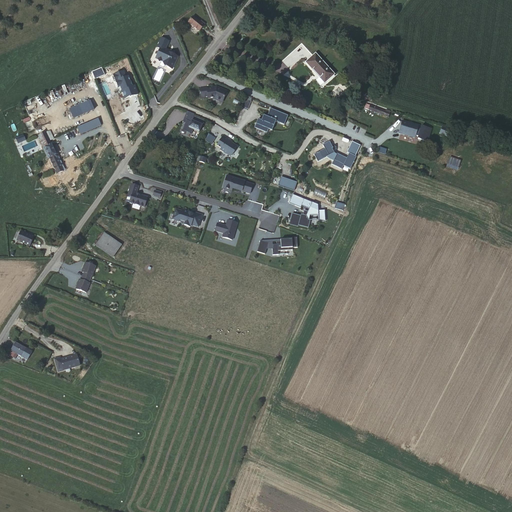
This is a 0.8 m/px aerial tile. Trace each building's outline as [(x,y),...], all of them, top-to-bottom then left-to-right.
[(200,24),(193,18),(188,23),(199,33),(205,26),(201,23),(200,24)] [(169,42),(162,38),(158,48),(160,49),(156,59),(158,60),(160,63),(162,62),(166,63),(165,66),(172,70),(178,57),(175,56),(174,53),(166,49),(169,42)] [(315,54),(306,62),(324,83),(333,75),(315,54)] [(124,73),(112,78),(114,85),(116,84),(118,89),(121,88),(123,92),(121,92),(125,100),(130,98),(131,99),(138,96),(135,87),(133,88),(131,84),(129,78),(127,79),(124,73)] [(208,99),(213,98),(215,98),(222,101),(227,91),(218,87),(218,89),(214,89),(207,90),(207,88),(199,89),(201,99),(204,99),(205,98),(207,97),(208,99)] [(242,107),(248,109),(251,101),(245,99),(242,107)] [(95,100),(76,107),(79,115),(98,108),(95,100)] [(371,106),(369,110),(389,116),(391,111),(387,109),(386,111),(371,106)] [(288,115),(270,107),(267,115),(263,113),(261,119),(258,118),(254,127),(267,132),(269,128),(272,129),(276,121),(284,124),(288,115)] [(193,117),(188,128),(199,132),(204,121),(193,117)] [(432,127),(402,119),(399,132),(429,141),(432,127)] [(61,168),(49,141),(46,133),(45,132),(39,135),(43,145),(51,162),(51,164),(49,165),(51,170),(54,169),(54,171),(61,168)] [(238,144),(223,135),(217,144),(220,146),(220,150),(230,156),(238,144)] [(162,138),(158,145),(158,146),(161,147),(166,140),(162,138)] [(361,146),(353,142),(348,152),(350,154),(347,159),(338,154),(337,155),(335,154),(334,149),(335,149),(332,142),(325,145),(327,149),(315,153),(318,161),(327,158),(334,161),(332,165),(342,170),(344,166),(351,169),(357,157),(356,156),(361,146)] [(450,158),(448,163),(458,167),(460,161),(450,158)] [(227,177),(223,189),(232,192),(233,189),(240,191),(240,190),(242,191),(242,192),(250,195),(253,185),(245,183),(245,182),(227,177)] [(278,186),(294,191),(297,183),(281,177),(278,186)] [(138,185),(131,182),(125,200),(145,207),(148,197),(135,193),(138,185)] [(293,196),(289,204),(301,209),(302,206),(311,209),(310,213),(305,212),(304,216),(301,215),(301,217),(294,215),(290,226),(298,228),(298,227),(307,228),(310,217),(318,217),(319,221),(325,221),(325,212),(318,212),(318,206),(293,196)] [(335,210),(342,212),(344,206),(337,203),(335,210)] [(182,210),(175,208),(172,219),(179,221),(180,219),(185,221),(184,224),(191,226),(191,224),(199,227),(202,214),(194,211),(194,213),(182,209),(182,210)] [(233,240),(238,222),(227,219),(225,224),(217,222),(214,231),(223,233),(222,236),(233,240)] [(33,238),(21,232),(17,241),(30,246),(33,238)] [(104,233),(96,246),(113,257),(121,245),(104,233)] [(261,240),(257,250),(265,253),(266,248),(273,248),(272,254),(278,254),(278,250),(292,249),(292,247),(298,247),(297,237),(261,240)] [(78,282),(75,289),(85,293),(89,284),(88,284),(91,276),(92,276),(95,267),(85,263),(83,270),(83,271),(82,273),(84,273),(82,277),(81,281),(80,280),(79,282),(78,282)] [(21,357),(26,349),(15,343),(11,351),(21,357)] [(26,349),(21,357),(27,360),(31,352),(26,349)] [(63,365),(64,369),(80,365),(77,355),(73,356),(73,357),(67,358),(67,357),(61,359),(61,357),(55,358),(58,366),(63,365)]
